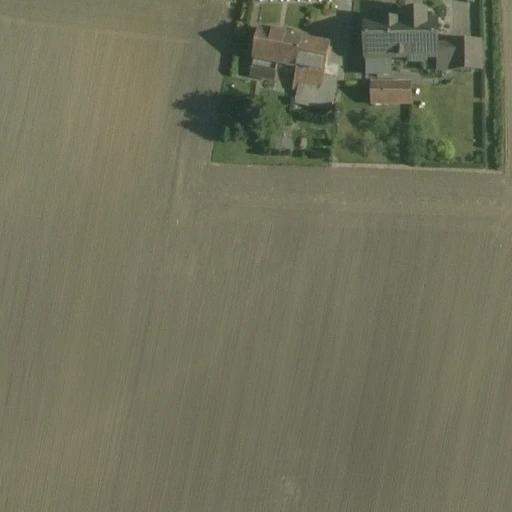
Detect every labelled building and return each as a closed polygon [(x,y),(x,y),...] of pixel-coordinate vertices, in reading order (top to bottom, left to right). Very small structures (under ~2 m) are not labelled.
[(404,17),(404,25),(409,61),(409,65),(425,65),(425,61),(437,60),(436,49),(436,24),(426,24),(426,16),(404,17)] [(385,61),(409,61),(404,25),(365,25),(366,61),(366,78),(385,77),(385,61)] [(303,40),(259,32),(253,64),(252,71),(275,76),(276,68),(297,72),(302,72),(298,93),(299,94),(296,107),(331,114),(336,82),(324,80),(330,46),(303,41),(303,40)] [(480,46),(450,46),(450,48),(436,49),(437,60),(451,60),(451,73),(480,73),(480,46)] [(411,87),(371,87),(371,107),(411,107),(411,87)]
